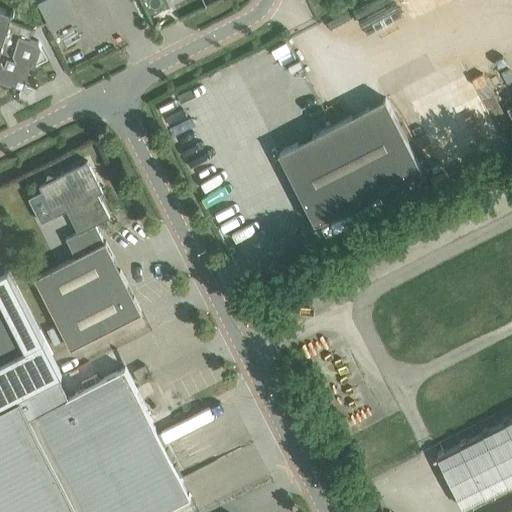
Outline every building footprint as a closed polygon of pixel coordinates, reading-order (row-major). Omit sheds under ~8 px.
[(74,18),(65,0),(45,0),(40,3),(52,29),(74,18)] [(0,80),(20,86),(27,62),(34,64),(48,59),(38,43),(37,41),(25,37),(27,32),(31,33),(33,28),(10,20),(13,12),(15,11),(14,10),(12,11),(0,7),(0,80)] [(279,152),(316,223),(422,168),(386,97),(279,152)] [(42,190),(29,197),(41,222),(55,216),(67,210),(78,231),(66,238),(76,256),(35,277),(71,348),(125,321),(143,312),(106,241),(105,241),(96,224),(110,217),(99,193),(103,191),(88,160),(79,165),(56,177),(49,175),(46,181),(39,185),(42,190)] [(0,405),(62,375),(8,270),(0,274),(0,405)] [(0,407),(0,511),(159,511),(191,496),(125,367),(69,395),(60,377),(0,407)]
